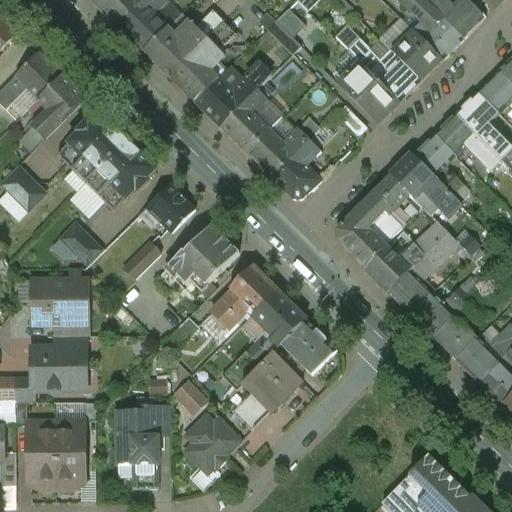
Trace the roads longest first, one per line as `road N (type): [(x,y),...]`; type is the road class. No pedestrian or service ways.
road 1 (primary): [(51,7),(292,244)]
road 2 (residential): [(292,244),(511,30)]
road 3 (residential): [(392,343),(258,483),(210,511)]
road 4 (primary): [(392,343),(511,458)]
road 5 (primary): [(292,244),(392,343)]
